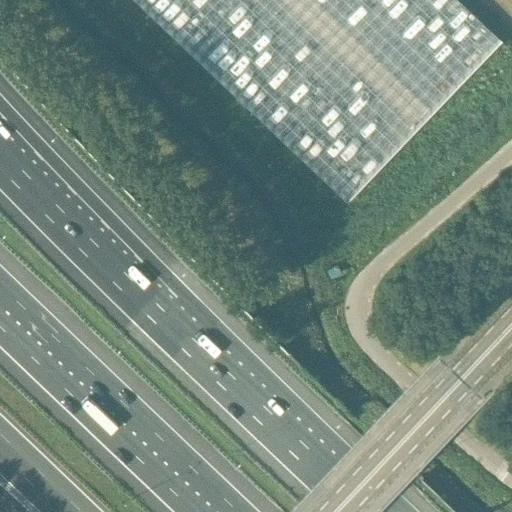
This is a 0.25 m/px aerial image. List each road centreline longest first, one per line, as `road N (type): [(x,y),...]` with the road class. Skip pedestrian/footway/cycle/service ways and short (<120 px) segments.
road 1 (motorway): [(374,511),(0,143)]
road 2 (unclassified): [(511,152),(376,270),(351,321),(367,351),(511,480)]
road 3 (motorway): [(215,511),(0,307)]
road 4 (tertiary): [(332,511),(511,324)]
